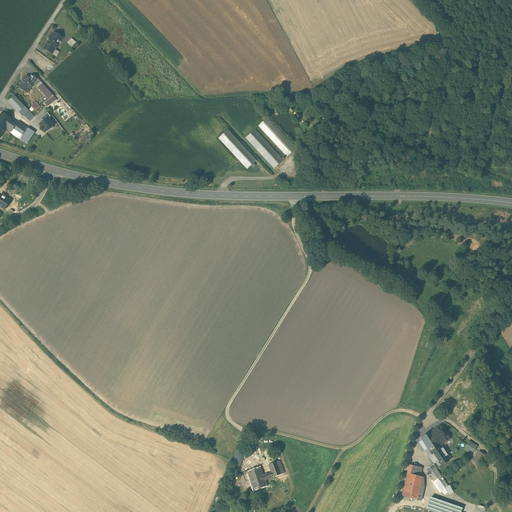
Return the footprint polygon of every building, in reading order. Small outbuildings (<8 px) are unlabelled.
[(62,37),(54,32),(52,35),(51,34),(48,37),(50,38),(58,44),(58,43),(59,44),(60,44),(61,42),(60,41),(62,37)] [(50,38),(44,48),(52,54),(59,44),(58,43),(58,44),(50,38)] [(75,41),(71,38),(67,44),(72,47),(75,41)] [(28,80),(25,78),(19,87),(26,92),(29,88),(30,89),(33,84),(37,78),(32,75),(28,80)] [(33,84),(48,99),(44,103),(47,107),(57,99),(53,95),(37,78),(33,84)] [(25,106),(15,95),(8,101),(19,112),(25,106)] [(19,112),(22,116),(26,112),(28,110),(25,106),(19,112)] [(34,116),(28,110),(26,112),(32,118),(34,116)] [(12,119),(2,112),(0,115),(0,123),(7,128),(12,119)] [(32,118),(26,112),(24,115),(30,121),(32,118)] [(48,113),(41,118),(44,121),(48,118),(51,116),(48,113)] [(296,148),(268,117),(267,118),(258,126),(287,157),(296,148)] [(48,118),(44,121),(41,124),(42,126),(40,127),(43,130),(44,130),(46,132),(50,128),(50,129),(52,129),(53,128),(53,127),(53,126),(54,125),(48,118)] [(7,128),(6,128),(11,131),(10,132),(14,135),(16,131),(13,129),(17,122),(12,119),(7,128)] [(28,128),(18,121),(17,122),(13,129),(16,131),(22,135),(27,128),(28,128)] [(22,135),(20,139),(27,144),(34,133),(27,128),(22,135)] [(256,160),(228,129),(218,138),(238,159),(247,169),(251,165),(253,163),(256,160)] [(283,160),(255,129),(245,138),(274,169),(283,160)] [(444,312),(440,316),(444,320),(445,320),(448,316),(444,312)] [(458,321),(453,315),(450,318),(452,321),(455,324),(458,321)] [(441,425),(420,439),(424,445),(428,450),(429,453),(441,445),(450,439),(441,425)] [(476,445),(469,441),(464,449),(468,451),(469,449),(473,451),(474,449),(475,449),(477,446),(476,446),(476,445)] [(246,448),(239,445),(232,462),(240,465),(246,448)] [(429,453),(431,456),(436,462),(439,467),(451,459),(441,445),(429,453)] [(484,455),(479,451),(473,460),(479,464),(480,462),(484,455)] [(280,461),(269,464),(270,469),(262,471),(261,472),(263,480),(283,474),(280,461)] [(441,477),(438,472),(440,470),(439,467),(436,462),(427,469),(428,471),(426,473),(440,493),(442,491),(444,494),(450,490),(441,477)] [(422,468),(417,466),(409,465),(407,474),(420,476),(422,468)] [(261,466),(248,470),(247,470),(243,471),(245,479),(249,478),(248,473),(260,469),(261,472),(262,471),(261,466)] [(260,469),(248,473),(249,478),(250,480),(251,484),(249,485),(251,490),(252,490),(265,487),(266,486),(265,481),(263,481),(263,480),(261,472),(260,469)] [(420,476),(407,474),(402,496),(421,500),(424,487),(422,486),(423,482),(421,482),(422,477),(420,476)] [(434,511),(442,511),(445,504),(430,499),(426,509),(434,511)]
